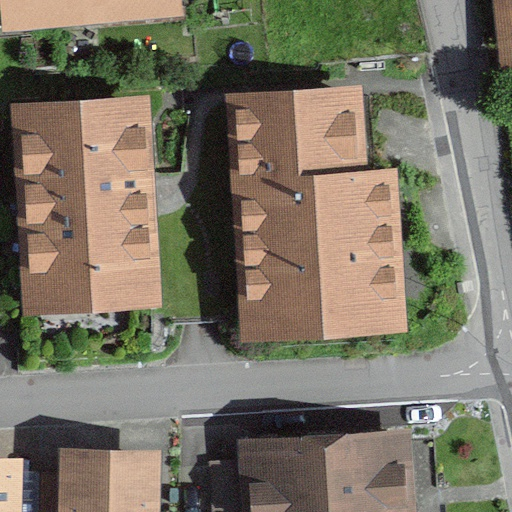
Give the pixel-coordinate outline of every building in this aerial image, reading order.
[(0,0),(0,10),(53,6),(54,17),(84,14),(83,3),(120,0),(0,0)] [(349,97),(239,104),(252,319),(257,319),(258,325),(374,318),(374,312),(392,311),(384,175),(354,177),(349,97)] [(136,107),(24,114),(35,294),(147,287),(136,107)] [(399,511),(395,439),(255,448),(256,462),(211,465),(213,511),(399,511)] [(70,511),(145,511),(147,461),(72,459),(70,511)] [(0,468),(0,511),(9,511),(11,469),(0,468)]
